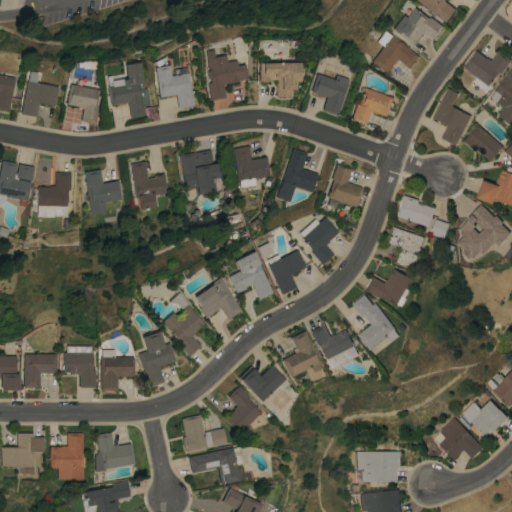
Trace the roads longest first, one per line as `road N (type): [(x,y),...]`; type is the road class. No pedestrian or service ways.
road 1 (residential): [(0,410),(151,410),(178,400),(260,330),(343,278),(371,229),(393,158)]
road 2 (residential): [(0,131),(73,146),(271,119),(393,158)]
road 3 (residential): [(393,158),(411,110),(495,0)]
